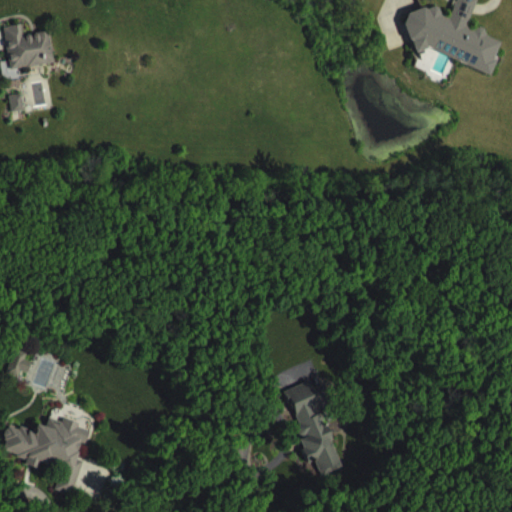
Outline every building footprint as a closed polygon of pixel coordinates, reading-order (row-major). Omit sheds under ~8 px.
[(496,89),(501,77),(499,74),(506,56),(493,52),(490,43),(485,41),(478,44),(472,41),(483,13),(465,6),(455,33),(446,30),(443,20),(433,24),(430,22),(413,28),(409,38),(420,68),(430,64),(496,89)] [(10,42),(15,84),(59,79),(55,47),(29,50),(27,40),(10,42)] [(30,126),(28,109),(15,111),(17,127),(30,126)] [(33,367),(19,364),(14,389),(25,392),(26,386),(34,388),(37,377),(31,375),(33,367)] [(348,482),(319,406),(315,396),(289,406),(316,478),(321,476),(326,490),(348,482)] [(75,510),(89,477),(82,475),(83,462),(85,458),(90,458),(95,445),(68,433),(67,435),(54,434),(52,441),(43,440),(40,446),(27,441),(25,445),(15,440),(12,448),(10,465),(30,474),(31,474),(30,481),(43,487),(47,477),(55,478),(63,482),(62,505),(75,510)]
